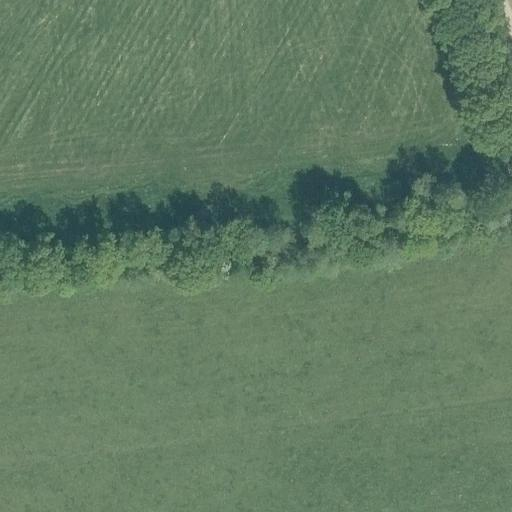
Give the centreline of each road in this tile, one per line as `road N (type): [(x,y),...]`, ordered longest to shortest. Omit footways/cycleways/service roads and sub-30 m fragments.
road 1 (track): [(511,195),(342,233),(0,275)]
road 2 (track): [(466,0),(511,144)]
